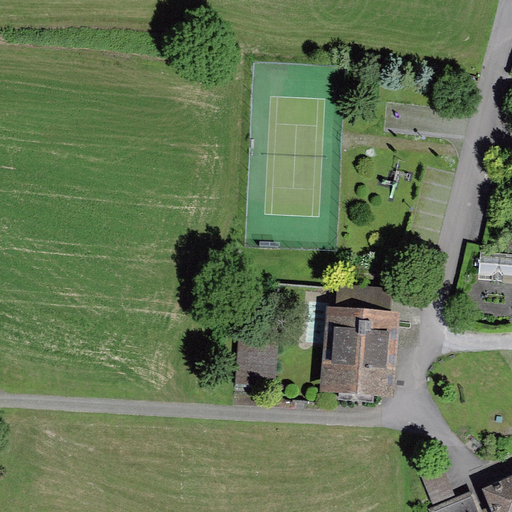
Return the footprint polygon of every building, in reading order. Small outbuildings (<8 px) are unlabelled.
[(511,256),(481,254),(479,279),(511,281),(511,256)] [(338,312),(328,311),(321,395),(395,401),(402,316),(392,315),(394,293),(340,289),(338,312)] [(279,336),(239,334),(236,387),(276,389),(279,336)] [(421,474),(434,506),(456,497),(444,465),(421,474)] [(511,511),(511,480),(484,492),(491,508),(492,511),(511,511)] [(492,511),(491,508),(481,511),(474,494),(431,511),(492,511)]
